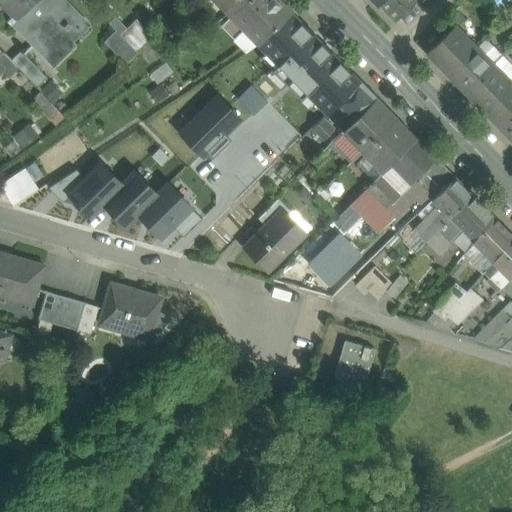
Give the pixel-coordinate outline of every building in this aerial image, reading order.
[(0,0),(18,17),(36,0),(0,0)] [(36,0),(18,17),(13,22),(43,54),(55,42),(61,48),(81,29),(73,20),(76,17),(59,0),(36,0)] [(215,0),(230,15),(244,0),(215,0)] [(244,0),(230,15),(259,44),(291,12),(279,0),(244,0)] [(382,0),(378,4),(395,21),(416,0),(382,0)] [(455,8),(438,25),(447,33),(454,26),(455,27),(465,18),(455,8)] [(360,80),(291,12),(259,44),(278,63),(272,69),(301,99),(307,93),(327,113),(336,103),(360,80)] [(126,28),(115,17),(109,23),(115,30),(120,35),(126,28)] [(126,28),(120,35),(136,51),(152,35),(142,26),(142,25),(136,19),(126,28)] [(447,33),(428,52),(447,71),(473,46),(455,27),(454,26),(447,33)] [(120,35),(115,30),(104,41),(126,64),(137,52),(136,51),(120,35)] [(473,46),(447,71),(466,91),(492,65),(473,46)] [(47,77),(20,50),(10,60),(37,87),(47,77)] [(154,79),(170,70),(165,61),(149,70),(154,79)] [(492,65),(466,91),(485,110),(511,84),(492,65)] [(360,80),(336,103),(345,112),(334,123),(342,131),(342,130),(376,96),(360,80)] [(511,85),(511,84),(485,110),(504,129),(511,120),(511,85)] [(376,96),(342,130),(362,151),(397,117),(376,96)] [(202,155),(239,119),(218,98),(181,134),(202,155)] [(333,128),(323,117),(312,128),(320,136),(317,139),(320,142),(333,128)] [(397,117),(362,151),(382,172),(390,164),(417,138),(397,117)] [(417,138),(390,164),(409,183),(414,179),(436,157),(417,138)] [(431,178),(444,165),(436,157),(414,179),(433,198),(442,189),(431,178)] [(120,183),(100,163),(84,179),(69,194),(70,195),(93,218),(105,206),(103,204),(122,185),(120,183)] [(444,165),(431,178),(442,189),(455,177),(455,176),(444,165)] [(13,205),(37,190),(25,169),(0,184),(13,205)] [(134,169),(120,183),(122,185),(103,204),(105,206),(127,228),(140,215),(139,214),(159,194),(157,192),(134,169)] [(69,194),(84,179),(76,170),(49,188),(63,202),(70,195),(69,194)] [(397,195),(379,176),(365,188),(376,199),(381,204),(384,208),(397,195)] [(433,198),(431,200),(437,206),(413,229),(425,241),(425,240),(426,241),(472,194),(455,177),(442,189),(433,198)] [(159,194),(139,214),(140,215),(161,237),(173,226),(191,209),(192,208),(167,182),(157,192),(159,194)] [(374,211),(369,206),(376,199),(365,188),(353,200),(369,216),(374,211)] [(472,194),(426,241),(439,254),(453,240),(466,252),(494,217),(495,217),(472,194)] [(278,199),(258,218),(267,227),(282,212),(287,217),(292,213),(278,199)] [(381,204),(376,199),(369,206),(374,211),(381,204)] [(200,218),(191,209),(173,226),(183,236),(200,218)] [(267,227),(247,247),(267,267),(302,233),(287,217),(282,212),(267,227)] [(466,252),(464,254),(483,272),(485,270),(486,271),(511,239),(511,235),(494,217),(466,252)] [(511,239),(486,271),(485,270),(483,272),(489,278),(486,280),(497,290),(509,279),(511,274),(511,239)] [(43,266),(0,253),(0,293),(33,303),(43,266)] [(374,265),(354,285),(363,294),(367,290),(376,298),(390,282),(374,265)] [(400,275),(387,291),(395,297),(408,282),(400,275)] [(455,282),(432,310),(444,320),(447,316),(447,315),(466,291),(455,282)] [(160,298),(111,283),(99,323),(149,337),(160,298)] [(466,291),(447,315),(447,316),(457,324),(482,298),(470,288),(466,291)] [(66,297),(47,291),(39,318),(58,324),(66,297)] [(84,302),(66,297),(58,324),(77,329),(84,302)] [(99,306),(84,302),(77,329),(91,333),(99,306)] [(511,303),(503,310),(511,318),(511,317),(511,303)] [(503,310),(497,317),(504,325),(510,320),(511,318),(503,310)] [(497,317),(475,339),(487,343),(504,325),(497,317)] [(504,325),(487,343),(502,347),(511,337),(511,322),(510,320),(504,325)] [(375,349),(345,341),(334,377),(364,385),(375,349)]
